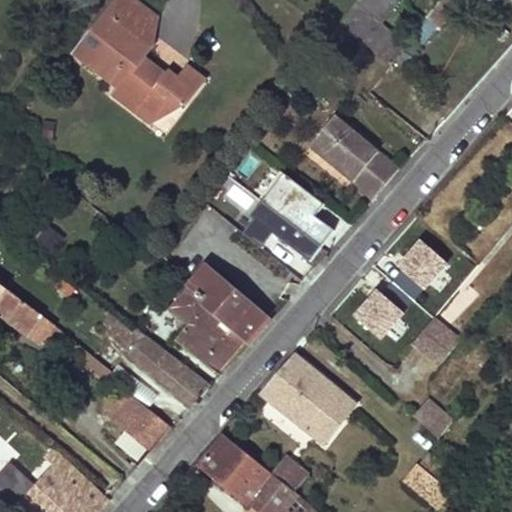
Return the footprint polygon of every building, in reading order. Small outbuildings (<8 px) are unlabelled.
[(186,105),(205,80),(189,68),(179,80),(170,72),(168,76),(165,79),(152,70),(155,66),(144,58),(153,46),(158,18),(134,0),(117,0),(112,7),(116,10),(111,17),(107,14),(75,54),(119,88),(114,95),(135,111),(140,104),(157,118),(169,102),(180,100),(186,105)] [(398,0),(358,0),(339,25),(391,65),(398,56),(403,50),(407,44),(382,25),(400,1),(398,0)] [(511,0),(441,0),(431,13),(444,22),(453,12),(462,0),(511,0)] [(112,7),(107,14),(111,17),(116,10),(112,7)] [(407,44),(403,50),(409,54),(413,49),(407,44)] [(413,49),(409,54),(403,50),(398,56),(413,65),(420,54),(413,49)] [(168,76),(155,66),(152,70),(165,79),(168,76)] [(157,118),(152,124),(186,105),(180,100),(169,102),(157,118)] [(387,108),(376,100),(372,105),(383,113),(387,108)] [(140,104),(135,111),(152,124),(157,118),(140,104)] [(376,199),(401,170),(343,120),(318,149),(376,199)] [(54,122),(43,121),(41,143),(52,145),(54,122)] [(78,194),(47,168),(41,175),(54,187),(52,190),(68,205),(78,194)] [(244,234),(264,250),(276,235),(310,264),(333,236),(317,223),(329,208),(286,174),(252,217),(256,220),(244,234)] [(49,257),(65,241),(48,225),(33,241),(49,257)] [(424,244),(401,270),(425,291),(448,265),(424,244)] [(208,267),(172,309),(191,325),(177,342),(221,376),(270,320),(208,267)] [(108,379),(113,372),(55,325),(42,315),(0,283),(0,311),(41,343),(47,335),(105,383),(108,379)] [(381,294),(359,320),(383,341),(406,315),(381,294)] [(112,315),(102,328),(117,341),(128,327),(112,315)] [(434,319),(414,344),(441,366),(461,341),(434,319)] [(128,327),(117,341),(116,342),(194,406),(212,387),(168,353),(169,352),(139,330),(136,334),(128,327)] [(295,355),(262,393),(325,443),(356,404),(295,355)] [(127,392),(114,410),(109,417),(126,430),(152,451),(172,427),(145,406),(127,392)] [(430,401),(416,418),(440,440),(452,422),(430,401)] [(225,436),(198,467),(248,506),(251,502),(263,511),(320,511),(306,500),(305,499),(298,494),(295,491),(272,473),(225,436)] [(45,456),(34,468),(15,491),(25,499),(22,503),(31,511),(100,511),(110,501),(55,449),(47,457),(45,456)] [(430,452),(419,465),(446,487),(456,474),(430,452)] [(295,491),(308,474),(286,457),(279,466),(272,473),(295,491)] [(9,478),(5,483),(15,491),(34,468),(24,460),(9,478)] [(419,465),(406,482),(432,504),(446,487),(419,465)] [(446,487),(432,504),(438,509),(451,492),(446,487)]
